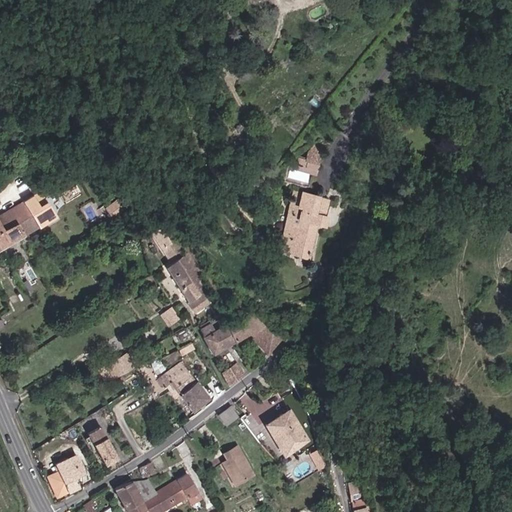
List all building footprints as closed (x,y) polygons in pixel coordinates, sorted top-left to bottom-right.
[(271,14),(279,13),(266,0),(265,0),(266,6),(270,6),(271,14)] [(266,0),(279,13),(297,10),(297,14),(305,12),(302,0),(266,0)] [(308,157),(300,154),(296,168),(316,174),(323,151),(311,147),(308,157)] [(21,202),(36,229),(53,219),(38,193),(21,202)] [(0,215),(0,250),(36,229),(21,202),(0,215)] [(110,216),(120,213),(116,202),(106,205),(110,216)] [(288,215),(329,221),(331,207),(302,204),(301,210),(288,209),(288,215)] [(329,221),(288,215),(282,249),(311,252),(315,233),(327,234),(329,221)] [(162,251),(171,266),(179,261),(170,246),(162,251)] [(189,256),(179,261),(171,266),(166,269),(194,317),(207,308),(211,313),(219,308),(189,256)] [(170,331),(180,324),(171,311),(161,318),(170,331)] [(227,327),(227,328),(235,346),(252,335),(255,339),(254,341),(267,357),(278,346),(284,339),(283,337),(277,332),(271,337),(261,326),(262,324),(249,311),(239,321),(227,327)] [(221,330),(227,327),(224,322),(218,324),(221,330)] [(218,324),(211,327),(214,333),(221,330),(218,324)] [(199,330),(212,356),(221,352),(212,334),(214,333),(211,327),(210,325),(199,330)] [(212,334),(221,352),(223,351),(235,346),(227,328),(227,327),(221,330),(214,333),(212,334)] [(193,343),(178,350),(181,355),(195,349),(193,343)] [(226,356),(223,351),(221,352),(212,356),(215,361),(226,356)] [(227,357),(215,363),(220,374),(232,368),(227,357)] [(110,366),(117,379),(132,370),(125,358),(110,366)] [(179,397),(196,384),(181,366),(158,383),(164,391),(170,387),(179,397)] [(232,368),(220,374),(228,390),(243,378),(237,366),(232,368)] [(209,401),(196,384),(179,397),(193,415),(209,401)] [(280,399),(286,412),(300,430),(312,448),(315,447),(307,418),(293,390),(280,399)] [(216,421),(225,432),(238,422),(230,411),(216,421)] [(300,430),(286,412),(264,426),(281,456),(291,450),(296,458),(312,448),(300,430)] [(248,417),(240,424),(256,446),(264,439),(248,417)] [(117,460),(99,429),(88,435),(106,467),(117,460)] [(235,449),(223,456),(227,463),(222,466),(234,486),(252,475),(235,449)] [(53,468),(57,475),(47,479),(57,499),(78,489),(73,480),(82,475),(74,458),(53,468)] [(155,474),(150,464),(138,470),(145,480),(155,474)] [(139,502),(144,511),(162,511),(195,492),(185,475),(162,488),(153,494),(139,502)] [(153,494),(145,480),(128,485),(115,492),(126,511),(144,511),(139,502),(153,494)]
